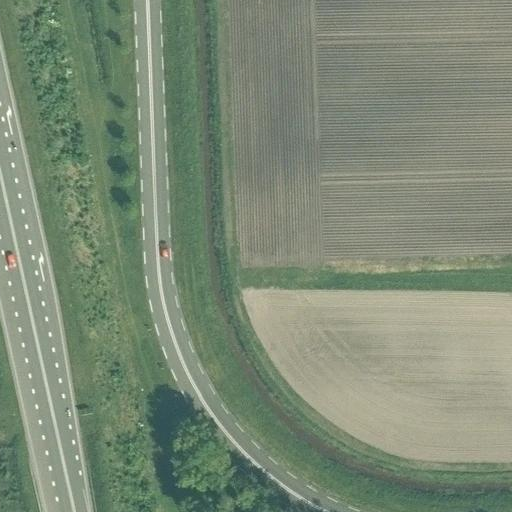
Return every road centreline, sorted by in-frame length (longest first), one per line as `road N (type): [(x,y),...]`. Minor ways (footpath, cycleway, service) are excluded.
road 1 (secondary): [(146,0),(157,272),(172,340),(227,434),(294,493),(329,511)]
road 2 (trunk): [(73,511),(0,177)]
